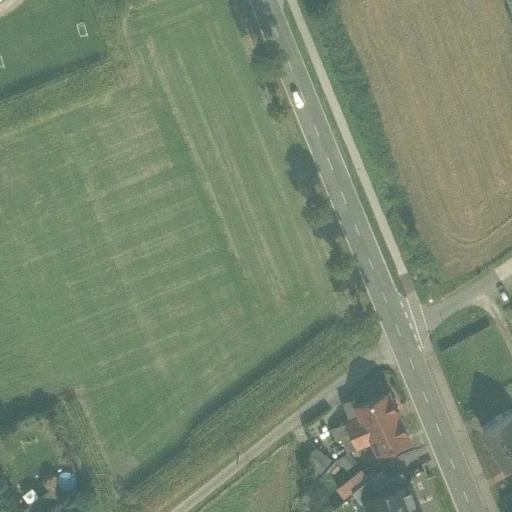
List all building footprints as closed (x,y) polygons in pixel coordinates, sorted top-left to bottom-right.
[(360,392),(364,401),(384,392),(380,383),(360,392)] [(364,401),(356,404),(360,415),(354,418),(345,422),(351,434),(399,413),(388,390),(384,392),(364,401)] [(360,415),(356,404),(354,400),(347,403),(354,418),(360,415)] [(399,413),(351,434),(356,446),(372,439),(376,450),(400,439),(409,435),(399,413)] [(511,413),(483,431),(505,466),(511,461),(511,413)] [(345,422),(331,428),(336,440),(342,438),(351,434),(345,422)] [(351,434),(342,438),(347,450),(356,446),(351,434)] [(400,439),(376,450),(380,458),(404,447),(400,439)] [(331,459),(315,446),(309,454),(324,467),(331,459)] [(424,511),(409,474),(360,493),(367,511),(424,511)] [(68,511),(50,488),(18,511),(68,511)]
